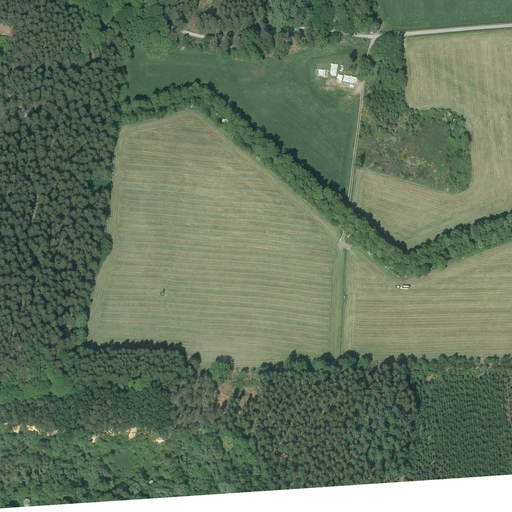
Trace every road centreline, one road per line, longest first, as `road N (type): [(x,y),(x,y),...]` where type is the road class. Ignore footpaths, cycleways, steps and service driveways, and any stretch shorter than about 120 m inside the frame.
road 1 (track): [(376,37),(312,28),(211,39),(148,25),(127,29),(78,72),(0,72)]
road 2 (track): [(376,37),(342,234)]
road 3 (track): [(0,236),(30,214),(35,196),(27,119),(0,87)]
road 4 (track): [(511,25),(376,37)]
